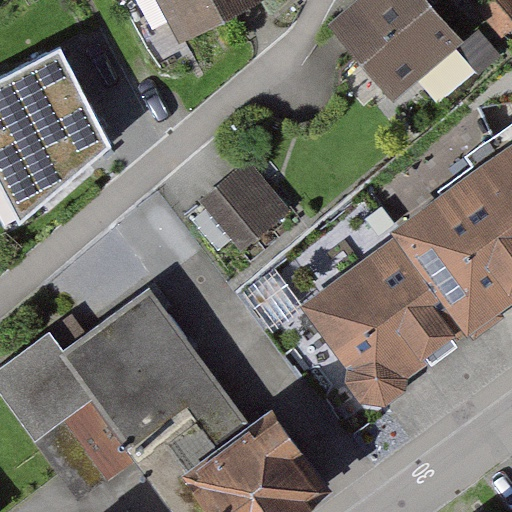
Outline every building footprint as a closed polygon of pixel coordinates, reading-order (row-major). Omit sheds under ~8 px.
[(148,0),(173,46),(258,0),(148,0)] [(454,45),(416,0),(355,0),(319,29),(382,104),(454,45)] [(56,36),(0,64),(0,163),(96,114),(56,36)] [(511,143),(381,235),(389,246),(460,346),(467,356),(511,324),(511,143)] [(252,166),(201,204),(240,256),(291,218),(252,166)] [(389,246),(293,313),(364,413),(460,346),(389,246)] [(46,340),(0,372),(0,409),(32,453),(92,410),(166,511),(315,511),(323,506),(261,421),(246,432),(146,295),(59,358),(46,340)]
